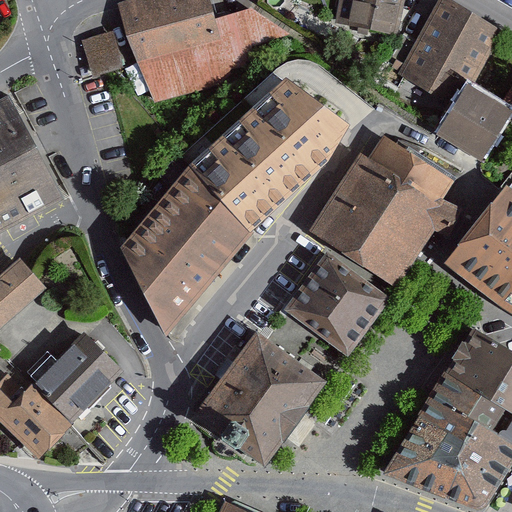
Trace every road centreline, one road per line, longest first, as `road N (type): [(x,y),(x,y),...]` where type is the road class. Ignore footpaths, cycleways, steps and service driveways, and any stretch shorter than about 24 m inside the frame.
road 1 (residential): [(124,480),(162,419),(170,388),(93,210)]
road 2 (residential): [(335,489),(124,480)]
road 3 (residential): [(93,210),(48,46)]
